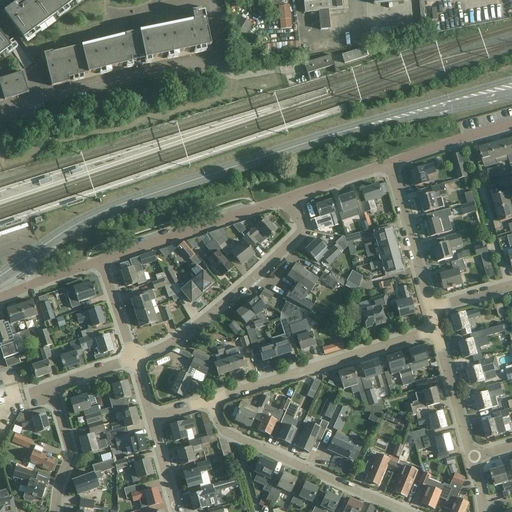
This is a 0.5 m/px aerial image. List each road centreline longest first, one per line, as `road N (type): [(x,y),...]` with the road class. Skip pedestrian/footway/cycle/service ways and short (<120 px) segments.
road 1 (tertiary): [(0,275),(80,221),(322,137)]
road 2 (residential): [(0,110),(216,56),(214,0)]
road 3 (residential): [(133,358),(187,331),(297,235),(301,225),(288,197)]
road 4 (residential): [(211,400),(435,330)]
road 5 (residential): [(407,511),(225,432),(211,400)]
road 6 (residential): [(288,197),(100,260)]
road 7 (tertiary): [(511,80),(322,137)]
road 8 (tertiary): [(322,137),(511,98)]
road 9 (residential): [(429,308),(390,162)]
road 10 (residential): [(471,457),(435,330)]
road 11 (residential): [(54,511),(70,451),(51,385)]
road 12 (residential): [(511,124),(390,162)]
